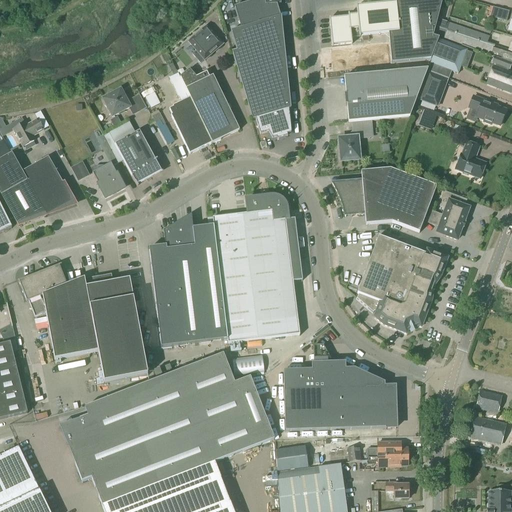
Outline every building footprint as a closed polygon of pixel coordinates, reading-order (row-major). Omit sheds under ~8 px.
[(260,0),(234,8),(240,30),(255,26),(280,18),(276,7),(280,5),(279,0),(260,0)] [(352,39),(388,36),(391,64),(430,60),(438,39),(432,38),(442,0),(390,5),(356,8),(357,16),(348,17),(349,19),(330,21),(332,47),(352,45),(352,39)] [(508,13),(492,9),(490,18),(505,22),(508,13)] [(240,30),(230,33),(236,52),(231,54),(236,68),(252,122),(255,121),(260,136),(268,133),(272,140),(276,139),(276,141),(287,138),(286,136),(291,135),(288,111),(290,110),(281,18),(280,18),(255,26),(240,30)] [(439,21),(434,37),(490,56),(491,55),(497,57),(497,55),(501,56),(501,59),(511,63),(511,53),(507,51),(496,48),(496,47),(487,44),(489,38),(439,21)] [(197,52),(193,56),(201,65),(215,53),(213,51),(215,49),(217,51),(224,45),(208,26),(189,42),(197,52)] [(439,41),(427,71),(429,72),(429,73),(448,80),(451,72),(457,75),(466,51),(439,41)] [(487,85),(510,94),(511,89),(511,75),(507,74),(508,71),(509,71),(511,65),(494,58),(491,64),(495,66),(494,69),(493,68),(487,85)] [(172,65),(164,69),(167,75),(175,71),(172,65)] [(181,78),(179,79),(180,79),(211,145),(239,132),(212,77),(209,79),(206,74),(200,76),(194,69),(190,72),(189,71),(188,72),(181,78)] [(348,124),(354,124),(355,132),(349,139),(340,140),(342,162),(360,161),(358,139),(372,138),(370,122),(409,119),(427,71),(344,79),(346,96),(345,96),(345,97),(346,96),(347,106),(346,107),(347,107),(348,124)] [(448,80),(429,73),(419,100),(437,107),(448,80)] [(173,109),(169,111),(171,116),(170,117),(189,156),(211,145),(180,79),(179,79),(178,75),(169,80),(180,104),(172,108),(173,109)] [(107,98),(102,101),(105,106),(105,108),(106,110),(107,112),(109,113),(112,118),(129,109),(132,116),(140,112),(133,100),(126,103),(120,91),(118,92),(115,94),(113,94),(110,95),(109,96),(107,98)] [(484,122),(483,123),(485,125),(489,126),(491,126),(492,124),(499,127),(505,112),(492,107),(492,105),(473,98),(469,109),(479,113),(476,119),(484,122)] [(420,108),(416,122),(427,126),(431,111),(420,108)] [(121,126),(117,118),(110,121),(114,129),(121,126)] [(24,125),(13,131),(22,148),(35,142),(32,138),(43,132),(37,121),(26,127),(25,124),(24,125)] [(139,133),(114,146),(136,187),(137,187),(137,186),(161,173),(160,172),(139,133)] [(96,141),(101,151),(108,148),(102,138),(96,141)] [(479,180),(485,165),(474,161),(479,149),(466,144),(462,156),(461,156),(458,163),(461,164),(458,172),(472,177),(473,175),(480,177),(479,180)] [(11,155),(0,161),(0,195),(16,225),(42,211),(45,217),(71,203),(61,185),(47,159),(22,173),(11,155)] [(82,164),(76,167),(82,180),(88,176),(82,164)] [(96,173),(92,175),(105,199),(112,195),(116,194),(123,190),(110,165),(107,166),(95,167),(96,173)] [(361,173),(362,182),(336,185),(334,186),(333,184),(332,184),(336,192),(340,200),(343,209),(345,218),(346,218),(345,216),(353,216),(354,213),(359,214),(359,216),(364,215),(365,226),(391,224),(419,234),(436,188),(390,171),(361,173)] [(441,200),(448,202),(442,216),(442,218),(462,225),(468,209),(454,204),(457,197),(443,192),(441,200)] [(248,215),(213,219),(214,226),(228,340),(228,344),(299,337),(297,317),(285,318),(281,284),(293,283),(302,282),(297,236),(287,237),(285,221),(288,221),(287,210),(285,205),(283,202),(281,200),(278,198),(275,198),(271,197),(270,197),(269,196),(260,197),(261,199),(246,200),(248,215)] [(0,235),(11,230),(0,206),(0,235)] [(436,233),(456,241),(462,225),(442,218),(442,216),(429,212),(425,224),(438,228),(436,233)] [(166,246),(149,248),(161,348),(228,340),(214,226),(193,229),(193,221),(187,218),(164,232),(166,246)] [(356,299),(373,313),(374,312),(376,312),(374,318),(383,326),(397,331),(398,331),(405,334),(407,330),(409,328),(413,326),(416,326),(420,328),(423,320),(431,301),(432,293),(431,293),(434,285),(439,279),(447,259),(426,252),(425,255),(378,237),(357,294),(358,295),(356,299)] [(99,352),(87,288),(85,279),(84,280),(88,298),(71,301),(68,286),(60,267),(61,266),(60,266),(43,272),(41,272),(38,273),(37,275),(19,282),(20,282),(28,302),(43,296),(45,306),(33,311),(36,317),(47,313),(55,360),(99,352)] [(130,280),(98,286),(87,288),(99,352),(104,383),(148,375),(130,280)] [(0,334),(4,343),(15,340),(6,305),(6,307),(0,309),(0,334)] [(329,328),(335,334),(339,330),(333,324),(329,328)] [(322,329),(330,338),(334,335),(326,326),(322,329)] [(11,343),(0,345),(0,419),(28,413),(14,352),(12,347),(11,343)] [(385,429),(395,428),(394,388),(384,388),(384,383),(374,383),(374,378),(364,379),(364,374),(354,374),(354,369),(344,369),(343,364),(323,365),(323,346),(313,346),(313,370),(283,371),(285,431),(384,429),(384,430),(385,430),(385,429)] [(91,478),(101,509),(214,465),(271,442),(247,379),(231,385),(220,356),(86,407),(89,415),(63,427),(76,463),(75,463),(83,482),(91,478)] [(261,357),(231,361),(233,377),(263,373),(261,357)] [(501,397),(479,391),(475,409),(496,414),(501,397)] [(505,425),(473,417),(468,439),(499,446),(505,425)] [(366,450),(366,459),(381,459),(407,459),(407,449),(401,449),(393,449),(393,444),(376,443),(376,450),(366,450)] [(358,448),(347,449),(349,463),(360,462),(358,448)] [(0,510),(39,492),(18,449),(0,457),(0,510)] [(275,453),(278,473),(304,470),(302,450),(275,453)] [(388,467),(388,468),(394,468),(395,467),(406,467),(407,459),(381,459),(367,459),(367,462),(366,462),(366,464),(376,464),(376,466),(388,467)] [(220,481),(214,465),(101,509),(102,511),(232,511),(229,505),(228,505),(219,481),(220,481)] [(278,473),(277,474),(279,511),(346,511),(340,466),(304,470),(278,473)] [(400,484),(385,484),(385,491),(392,491),(392,499),(407,499),(407,486),(400,486),(400,484)] [(510,511),(510,510),(509,510),(509,491),(487,491),(487,510),(485,510),(484,511),(510,511)]
